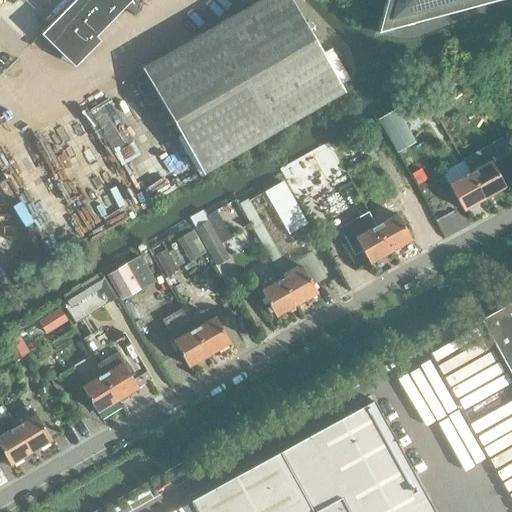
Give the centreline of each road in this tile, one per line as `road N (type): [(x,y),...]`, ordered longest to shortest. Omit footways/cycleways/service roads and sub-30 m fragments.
road 1 (unclassified): [(0,497),(511,216)]
road 2 (unknown): [(468,511),(405,399)]
